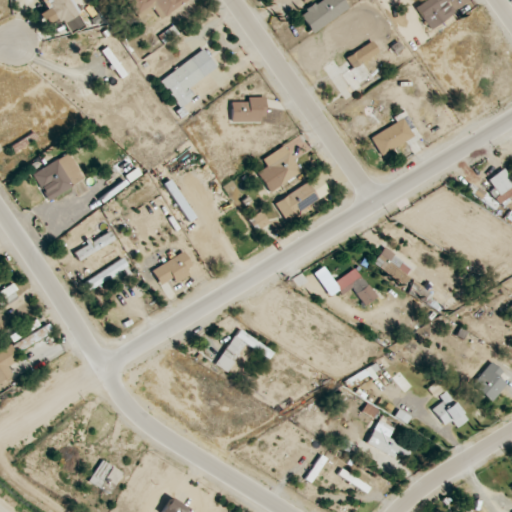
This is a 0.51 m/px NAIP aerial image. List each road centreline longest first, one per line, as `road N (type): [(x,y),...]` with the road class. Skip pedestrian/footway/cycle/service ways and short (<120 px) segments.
road 1 (tertiary): [(101,370),(511,124)]
road 2 (residential): [(0,212),(121,403),(158,437),(282,511)]
road 3 (residential): [(374,206),(229,0)]
road 4 (residential): [(399,511),(511,432)]
road 5 (residential): [(0,435),(101,370)]
